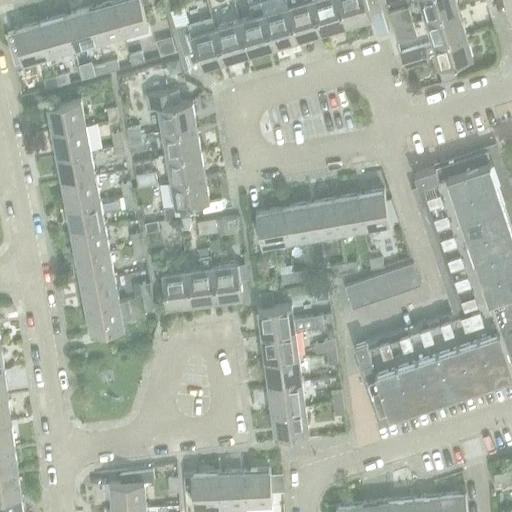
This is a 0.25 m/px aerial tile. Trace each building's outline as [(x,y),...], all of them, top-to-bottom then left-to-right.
[(99,38),(123,31),(114,0),(106,0),(89,5),(99,38)] [(114,0),(123,31),(149,24),(142,0),(114,0)] [(274,45),(264,11),(260,0),(257,0),(249,2),(252,14),(240,18),(250,52),(274,45)] [(287,0),(289,3),(299,37),(323,30),(313,0),(287,0)] [(313,0),(323,30),(347,23),(340,0),(313,0)] [(340,0),(347,23),(371,16),(370,13),(381,9),(378,0),(340,0)] [(420,0),(425,16),(460,6),(457,0),(420,0)] [(274,45),(299,37),(289,3),(264,11),(274,45)] [(74,45),(99,38),(89,5),(65,12),(74,45)] [(389,11),(393,26),(414,20),(410,5),(389,11)] [(432,41),(467,30),(460,6),(425,16),(432,41)] [(49,52),(74,45),(65,12),(40,19),(49,52)] [(226,59),(216,25),(212,14),(176,25),(184,53),(196,50),(201,66),(226,59)] [(226,59),(250,52),(240,18),(216,25),(226,59)] [(15,30),(7,33),(13,52),(21,49),(24,60),(49,52),(40,19),(14,26),(15,30)] [(414,20),(393,26),(398,41),(419,34),(414,20)] [(432,41),(401,50),(405,66),(430,58),(428,52),(435,50),(440,66),(459,60),(461,64),(472,60),(470,56),(474,55),(467,30),(432,41)] [(133,63),(145,59),(142,50),(130,53),(133,63)] [(105,60),(108,70),(120,66),(117,57),(105,60)] [(96,73),(108,70),(105,60),(93,63),(96,73)] [(56,74),(59,83),(71,80),(68,70),(56,74)] [(47,87),(59,83),(56,74),(44,77),(47,87)] [(162,129),(197,123),(193,98),(180,100),(178,87),(145,92),(148,107),(158,105),(162,129)] [(53,129),(86,123),(81,97),(48,103),(53,129)] [(110,119),(120,117),(117,104),(107,106),(110,119)] [(58,155),(91,148),(86,123),(53,129),(58,155)] [(127,125),(129,135),(141,133),(139,123),(127,125)] [(166,154),(201,147),(197,123),(162,129),(166,154)] [(115,144),(124,142),(122,130),(112,131),(115,144)] [(141,133),(129,135),(131,145),(143,143),(141,133)] [(124,142),(115,144),(117,156),(127,154),(124,142)] [(171,179),(206,173),(201,147),(166,154),(171,179)] [(511,220),(487,147),(415,171),(460,306),(356,341),(380,413),(511,368),(511,220)] [(62,180),(96,173),(91,148),(58,155),(62,180)] [(136,173),(139,185),(158,181),(156,169),(136,173)] [(67,205),(101,198),(96,173),(62,180),(67,205)] [(166,218),(196,213),(194,201),(210,198),(206,173),(171,179),(175,204),(164,206),(166,218)] [(124,194),(134,192),(132,180),(122,182),(124,194)] [(358,191),(364,225),(390,220),(385,186),(358,191)] [(339,229),(364,225),(358,191),(333,195),(339,229)] [(134,192),(124,194),(126,206),(136,204),(134,192)] [(314,234),(339,229),(333,195),(308,200),(314,234)] [(72,230),(106,223),(101,198),(67,205),(72,230)] [(289,238),(314,234),(308,200),(283,204),(289,238)] [(262,243),(289,238),(283,204),(257,209),(262,243)] [(215,217),(207,218),(208,230),(216,229),(215,217)] [(208,230),(207,218),(199,219),(200,231),(208,230)] [(158,219),(146,221),(147,231),(160,228),(158,219)] [(77,255),(110,249),(106,223),(72,230),(77,255)] [(134,244),(144,242),(141,230),(131,232),(134,244)] [(144,242),(134,244),(136,256),(146,255),(144,242)] [(82,280),(115,274),(110,249),(77,255),(82,280)] [(202,264),(188,266),(192,301),(217,298),(213,263),(211,253),(201,254),(202,264)] [(371,267),(384,264),(382,255),(370,257),(371,267)] [(344,261),(346,271),(359,269),(357,259),(344,261)] [(213,263),(217,298),(243,295),(238,260),(213,263)] [(334,273),(346,271),(344,261),(332,263),(334,273)] [(406,263),(413,286),(421,284),(413,261),(406,263)] [(403,290),(413,286),(406,263),(395,267),(403,290)] [(166,305),(192,301),(188,266),(162,269),(166,305)] [(294,270),(296,279),(308,277),(306,267),(294,270)] [(392,293),(403,290),(395,267),(384,271),(392,293)] [(283,282),(296,279),(294,270),(282,272),(283,282)] [(381,297),(392,293),(384,271),(374,274),(381,297)] [(86,305),(120,299),(115,274),(82,280),(86,305)] [(371,301),(381,297),(374,274),(363,278),(371,301)] [(353,307),(371,301),(363,278),(345,284),(353,307)] [(143,295),(153,293),(151,280),(141,282),(143,295)] [(153,293),(143,295),(146,307),(155,305),(153,293)] [(120,299),(86,305),(91,332),(125,325),(123,317),(132,315),(129,297),(120,299)] [(292,302),(258,306),(262,332),(296,328),(324,324),(322,312),(294,315),(292,302)] [(332,310),(322,312),(324,324),(334,323),(332,310)] [(265,358),(299,353),(296,328),(262,332),(265,358)] [(327,350),(337,348),(335,336),(325,337),(327,350)] [(337,348),(327,350),(329,362),(339,361),(337,348)] [(268,383),(303,379),(299,353),(265,358),(268,383)] [(0,391),(8,391),(5,366),(0,366),(0,391)] [(272,409),(306,404),(303,379),(268,383),(272,409)] [(334,400),(344,399),(342,387),(332,388),(334,400)] [(0,418),(12,417),(8,391),(0,391),(0,418)] [(344,399),(334,400),(336,413),(346,411),(344,399)] [(306,404),(272,409),(275,435),(309,431),(306,404)] [(0,443),(15,441),(12,417),(0,418),(0,443)] [(0,469),(18,467),(15,441),(0,443),(0,469)] [(112,507),(147,505),(145,478),(153,478),(152,464),(120,468),(121,480),(111,480),(112,507)] [(244,468),(246,502),(273,501),(271,466),(244,468)] [(0,495),(21,492),(18,467),(0,469),(0,495)] [(220,503),(246,502),(244,468),(219,469),(220,503)] [(194,504),(220,503),(219,469),(192,470),(194,504)] [(494,484),(511,481),(511,469),(493,472),(494,484)] [(169,477),(170,489),(180,488),(179,476),(169,477)] [(439,492),(441,511),(468,511),(466,490),(439,492)] [(0,511),(23,511),(21,492),(0,495),(0,511)] [(415,511),(441,511),(439,492),(414,495),(415,511)] [(389,511),(415,511),(414,495),(388,497),(389,511)] [(364,511),(389,511),(388,497),(363,500),(364,511)] [(337,511),(364,511),(363,500),(336,503),(337,511)]
